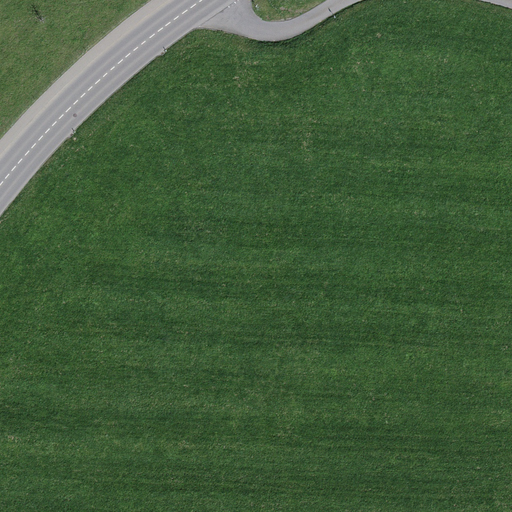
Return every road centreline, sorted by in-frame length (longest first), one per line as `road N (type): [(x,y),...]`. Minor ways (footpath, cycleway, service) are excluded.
road 1 (secondary): [(205,0),(103,77),(0,189)]
road 2 (residential): [(218,0),(242,31),(296,31),(341,0)]
